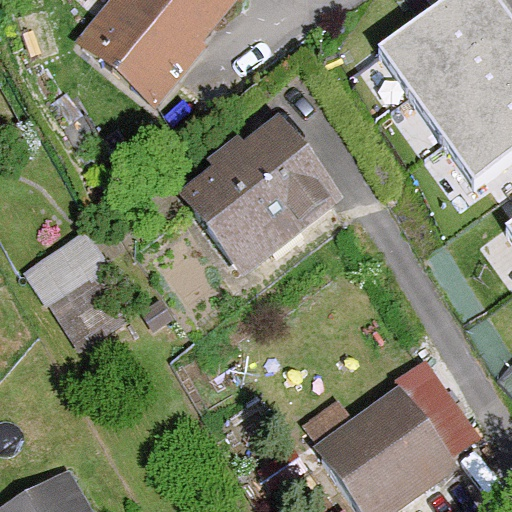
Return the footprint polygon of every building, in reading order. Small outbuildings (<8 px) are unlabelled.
[(82,0),(61,26),(141,90),(213,0),(82,0)] [(511,158),(511,35),(486,0),(465,0),(384,58),(476,184),(511,158)] [(278,138),(189,209),(244,278),(333,207),(278,138)] [(77,349),(141,306),(86,226),(23,268),(77,349)] [(396,403),(321,457),(361,511),(397,511),(449,475),(396,403)] [(83,511),(66,482),(13,511),(83,511)]
